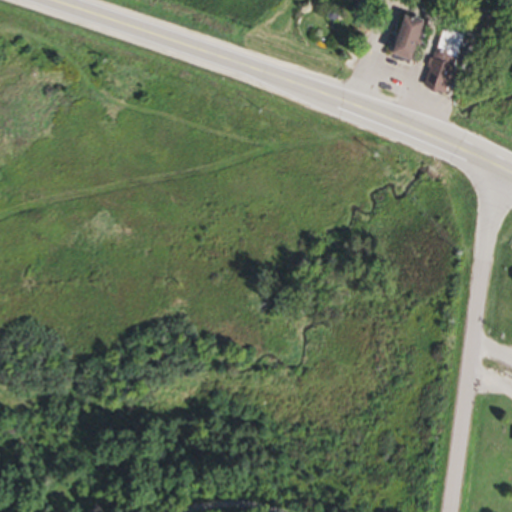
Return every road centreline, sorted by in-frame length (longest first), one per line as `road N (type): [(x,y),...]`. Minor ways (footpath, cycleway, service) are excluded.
road 1 (primary): [(511,174),(367,110),(45,0)]
road 2 (residential): [(451,511),(500,168)]
